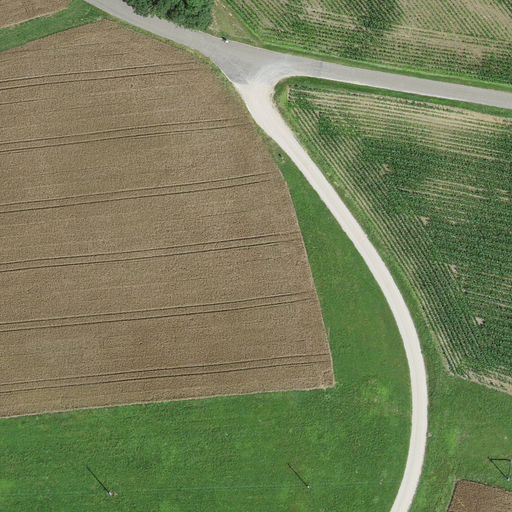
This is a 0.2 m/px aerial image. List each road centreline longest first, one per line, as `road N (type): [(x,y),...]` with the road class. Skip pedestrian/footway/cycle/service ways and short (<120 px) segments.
road 1 (track): [(239,58),(253,94),(370,259),(400,315),(413,355),(416,423),(396,511)]
road 2 (unclassified): [(511,101),(239,58)]
road 3 (unclassified): [(102,0),(239,58)]
